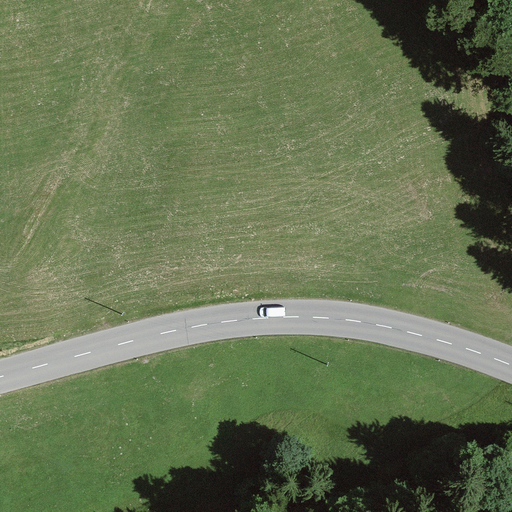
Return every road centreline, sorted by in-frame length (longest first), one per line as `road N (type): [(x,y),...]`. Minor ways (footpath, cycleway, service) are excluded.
road 1 (tertiary): [(0,378),(151,337),(269,317),(379,326),(511,366)]
road 2 (track): [(0,300),(88,127)]
